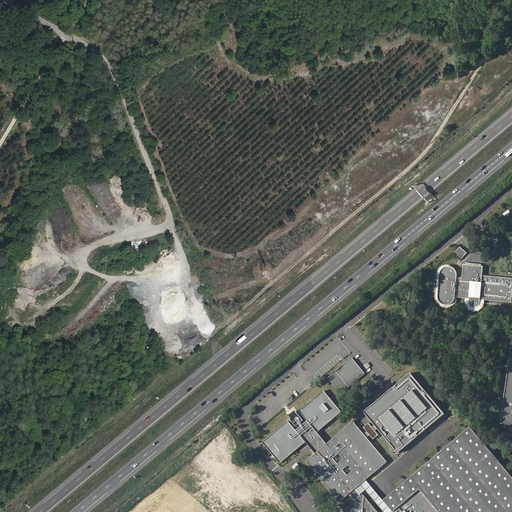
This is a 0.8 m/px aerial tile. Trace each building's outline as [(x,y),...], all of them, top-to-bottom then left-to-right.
[(455,252),(462,258),(467,252),(460,246),(455,252)] [(485,299),(511,301),(511,284),(459,281),(457,297),(466,298),(470,298),(471,304),(471,305),(472,305),(473,306),(474,307),(476,307),(477,307),(478,306),(480,305),(480,304),(481,303),(481,299),(485,299)] [(478,311),(479,310),(483,308),(484,304),(485,299),(481,299),(481,303),(480,304),(480,305),(478,306),(477,307),(476,307),(474,307),(473,306),(472,305),(471,305),(471,304),(470,298),(466,298),(466,303),(467,306),(467,307),(469,309),(472,311),(474,311),(476,311),(478,311)] [(511,348),(508,347),(497,424),(511,425),(511,348)] [(366,374),(353,358),(328,378),(342,394),(366,374)] [(413,373),(364,413),(400,453),(449,414),(413,373)] [(511,511),(511,467),(473,422),(454,438),(428,460),(405,480),(386,496),(397,509),(393,511),(379,511),(378,511),(380,509),(364,491),(363,493),(356,484),(362,479),(367,474),(387,458),(356,420),(329,442),(325,438),(324,437),(321,433),(319,430),(332,421),(314,400),(302,410),(310,420),(298,430),(290,420),(285,423),(265,441),(273,450),(282,461),(307,440),(310,443),(313,447),(314,448),(317,452),(307,460),(339,498),(350,489),(357,497),(347,506),(352,511),(511,511)] [(369,423),(365,425),(371,435),(375,432),(369,423)] [(391,511),(393,511),(397,509),(386,496),(367,474),(362,479),(391,511)]
